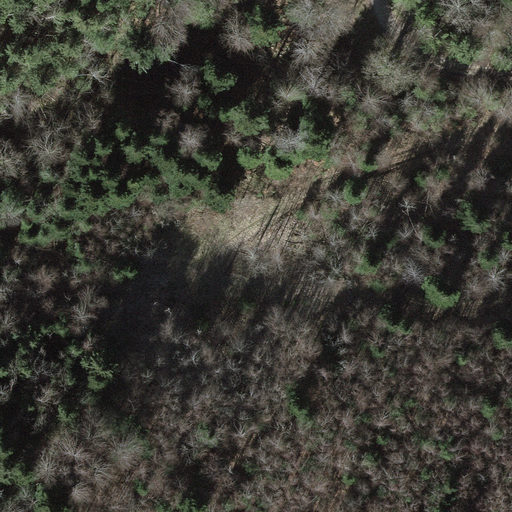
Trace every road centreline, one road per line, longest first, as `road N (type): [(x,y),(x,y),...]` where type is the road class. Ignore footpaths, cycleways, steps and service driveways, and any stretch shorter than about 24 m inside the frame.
road 1 (track): [(511,115),(316,182),(166,265),(0,300)]
road 2 (track): [(205,248),(224,274),(271,288),(428,307),(511,307)]
road 3 (track): [(511,68),(468,68),(403,44),(381,22),(375,0)]
